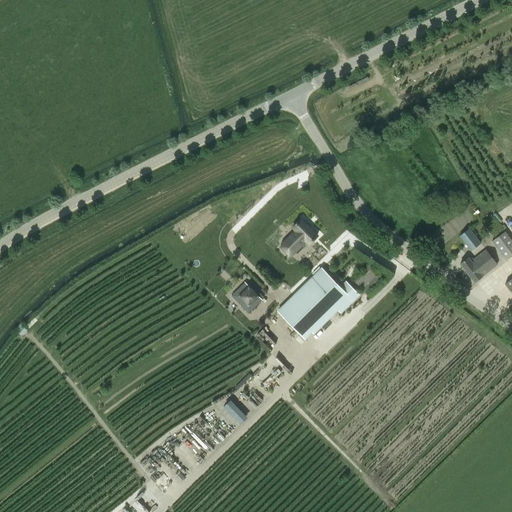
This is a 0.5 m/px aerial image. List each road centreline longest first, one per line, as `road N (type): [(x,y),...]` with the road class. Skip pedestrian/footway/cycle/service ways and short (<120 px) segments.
road 1 (unclassified): [(511,327),(361,213),(333,176),(293,93)]
road 2 (unclassified): [(0,234),(293,93)]
road 3 (unclassified): [(293,93),(478,0)]
